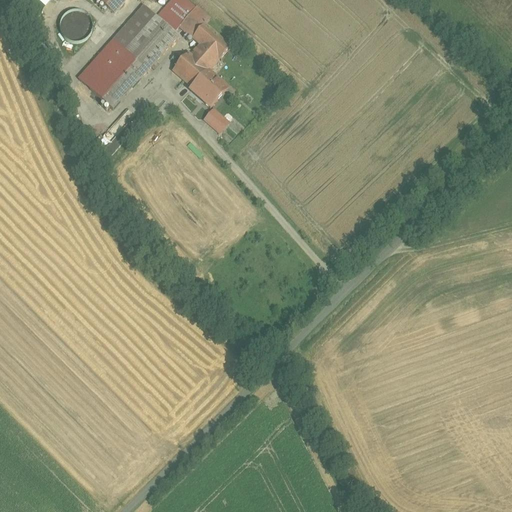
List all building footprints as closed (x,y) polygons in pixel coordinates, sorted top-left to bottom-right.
[(98,0),(114,14),(126,0),(98,0)] [(180,28),(200,46),(191,57),(188,54),(173,72),(192,90),(190,92),(191,93),(209,72),(219,62),(231,48),(206,25),(210,21),(196,9),(185,0),(172,0),(157,18),(175,34),(178,30),(180,28)] [(65,15),(60,20),(58,26),(58,33),(61,39),(65,43),(71,46),(78,46),(84,43),(89,38),(91,32),(91,25),(88,19),(84,15),(77,12),(71,13),(65,15)] [(156,18),(125,53),(113,42),(78,80),(113,111),(179,37),(175,34),(157,18),(156,18)] [(228,89),(209,72),(191,93),(210,109),(228,89)] [(258,89),(249,86),(246,96),(254,99),(258,89)] [(268,99),(261,105),(268,112),(275,106),(268,99)] [(228,125),(214,112),(205,122),(220,135),(228,125)] [(128,126),(123,121),(126,118),(123,115),(93,144),(101,153),(128,126)]
